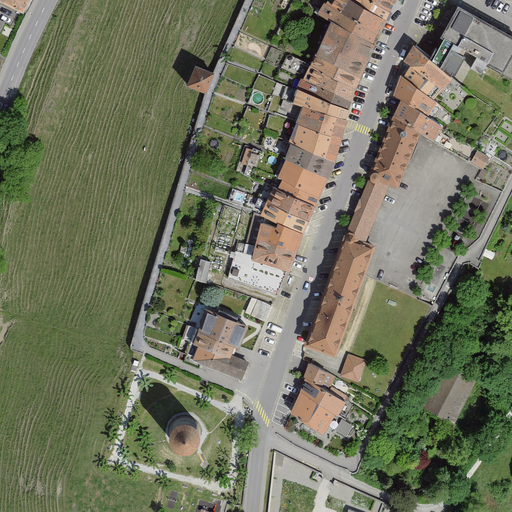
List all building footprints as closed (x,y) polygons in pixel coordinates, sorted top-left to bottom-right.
[(29,0),(2,0),(24,11),(29,0)] [(374,46),(384,20),(348,0),(335,0),(331,7),(325,5),(319,14),(332,23),(374,46)] [(348,0),(384,20),(393,3),(386,0),(348,0)] [(511,35),(467,10),(459,5),(441,37),(441,38),(464,50),(476,57),(470,68),(481,74),(488,63),(503,71),(511,55),(511,35)] [(359,78),(374,46),(332,23),(316,56),(359,78)] [(464,50),(441,38),(429,57),(450,73),(452,70),(455,73),(465,56),(461,54),(464,50)] [(406,61),(410,65),(432,82),(439,86),(450,73),(429,57),(415,46),(406,61)] [(350,102),(359,78),(316,56),(303,80),(350,102)] [(195,63),(187,84),(206,91),(215,71),(195,63)] [(432,82),(410,65),(403,76),(425,91),(432,82)] [(425,91),(403,76),(401,75),(394,94),(404,101),(427,116),(437,99),(425,91)] [(344,119),(350,102),(303,80),(295,103),(305,107),(344,119)] [(442,125),(427,116),(404,101),(396,116),(419,130),(433,138),(442,125)] [(346,121),(344,119),(305,107),(298,125),(340,139),(346,121)] [(397,184),(419,130),(396,116),(372,174),(388,181),(397,184)] [(334,161),(340,139),(298,125),(290,143),(292,145),(334,161)] [(327,178),(334,161),(292,145),(287,159),(327,178)] [(239,169),(245,170),(251,148),(245,147),(239,169)] [(254,174),(261,153),(252,150),(245,172),(254,174)] [(489,161),(477,154),(471,165),(483,171),(489,161)] [(314,205),(327,178),(287,159),(279,178),(283,180),(279,189),(314,205)] [(388,181),(372,174),(362,199),(348,233),(364,239),(378,205),(388,181)] [(300,235),(314,205),(279,189),(275,188),(261,219),(300,235)] [(291,268),(300,235),(261,219),(251,258),(291,268)] [(364,239),(348,233),(307,342),(333,352),(373,243),(364,239)] [(251,254),(236,248),(229,276),(276,293),(291,268),(251,258),(251,254)] [(264,301),(252,298),(246,312),(265,320),(273,304),(264,301)] [(227,310),(205,304),(197,326),(216,332),(217,333),(240,344),(249,321),(227,310)] [(216,332),(197,326),(191,339),(211,344),(230,354),(235,343),(216,332)] [(229,354),(199,343),(193,361),(240,379),(245,366),(227,359),(229,354)] [(365,360),(349,354),(342,374),(357,380),(365,360)] [(328,372),(308,361),(304,374),(323,383),(328,372)] [(453,425),(477,379),(452,366),(428,412),(453,425)] [(344,400),(309,377),(292,413),(322,433),(344,400)] [(342,417),(335,427),(347,434),(353,424),(342,417)] [(200,436),(200,432),(198,427),(196,423),(192,420),(187,418),(182,418),(177,420),(173,423),(171,428),(170,433),(170,437),(173,442),(176,445),(180,447),(185,448),(190,447),(194,445),(198,441),(200,436)]
